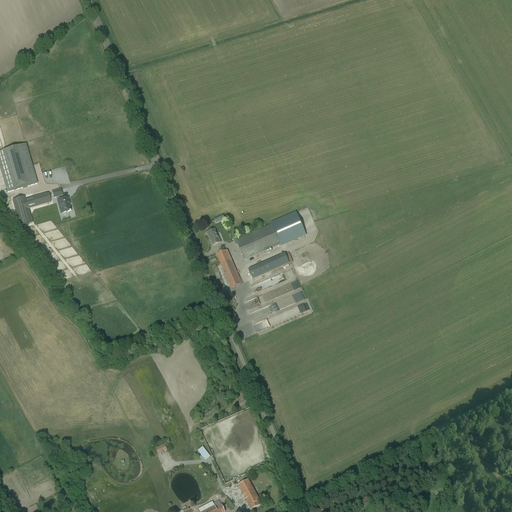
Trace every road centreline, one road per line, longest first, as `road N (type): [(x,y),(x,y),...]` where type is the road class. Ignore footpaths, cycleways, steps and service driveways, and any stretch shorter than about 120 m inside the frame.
road 1 (unclassified): [(292,511),(302,499),(87,0)]
road 2 (track): [(302,499),(511,391)]
